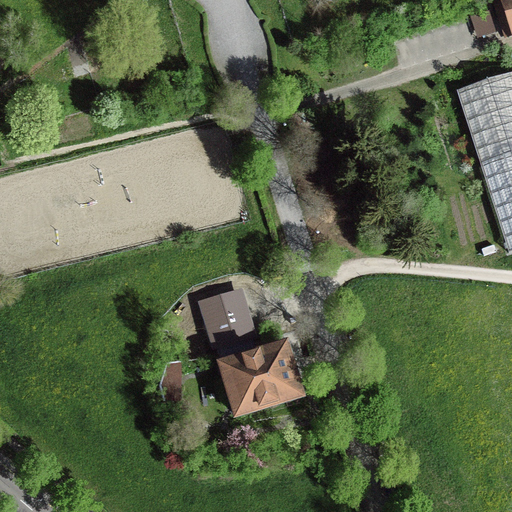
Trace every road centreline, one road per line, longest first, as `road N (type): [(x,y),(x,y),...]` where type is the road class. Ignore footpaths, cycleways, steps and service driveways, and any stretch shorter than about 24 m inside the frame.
road 1 (unclassified): [(257,117),(375,511)]
road 2 (track): [(511,280),(360,265),(307,293)]
